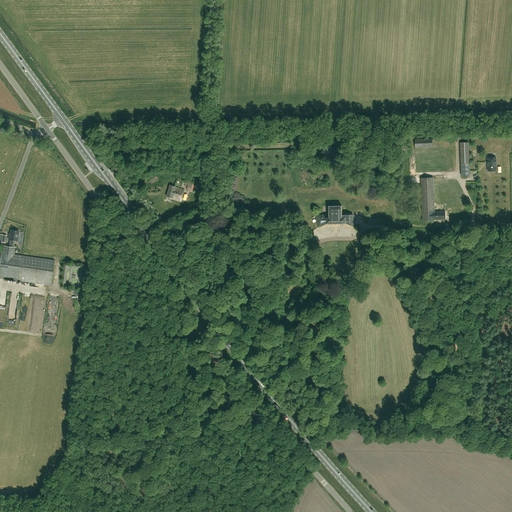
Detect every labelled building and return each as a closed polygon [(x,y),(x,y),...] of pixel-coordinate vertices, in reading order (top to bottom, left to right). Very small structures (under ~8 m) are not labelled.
[(461,176),(470,175),(469,155),(469,142),(460,142),(461,155),(460,155),(461,176)] [(446,157),(415,158),(416,179),(420,179),(422,221),(435,220),(471,218),(471,210),(435,211),(433,178),(446,178),(446,157)] [(488,171),(497,171),(496,158),(488,158),(488,171)] [(170,185),(167,196),(181,201),(184,190),(170,185)] [(329,215),(316,215),(318,228),(322,226),(326,224),(346,223),(348,224),(351,226),(353,227),(353,214),(342,214),(342,205),(329,206),(329,215)] [(54,260),(21,256),(14,255),(15,247),(14,247),(15,240),(17,241),(19,231),(11,230),(9,239),(10,240),(9,246),(3,245),(0,262),(0,278),(50,285),(54,260)]
